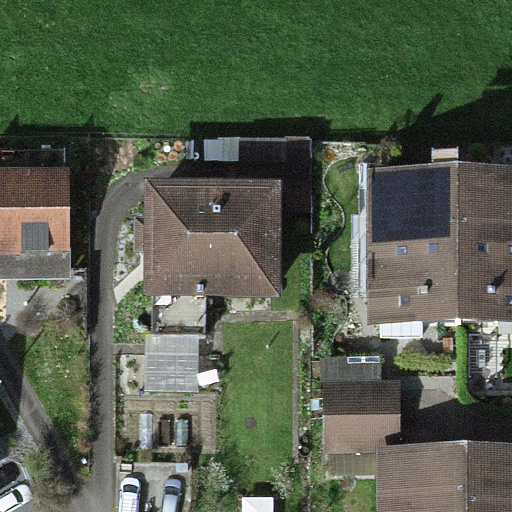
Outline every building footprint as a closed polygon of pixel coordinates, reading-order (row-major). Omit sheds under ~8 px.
[(68,190),(0,189),(0,287),(67,288),(68,190)] [(379,323),(460,324),(461,192),(380,192),(379,323)] [(511,192),(461,192),(460,324),(511,324),(511,192)] [(299,202),(145,196),(140,331),(293,337),(299,202)] [(393,387),(328,386),(328,418),(392,419),(393,387)] [(392,419),(328,418),(327,450),(392,451),(392,419)] [(511,511),(511,469),(467,470),(467,511),(511,511)] [(372,511),(467,511),(467,470),(372,470),(372,511)]
